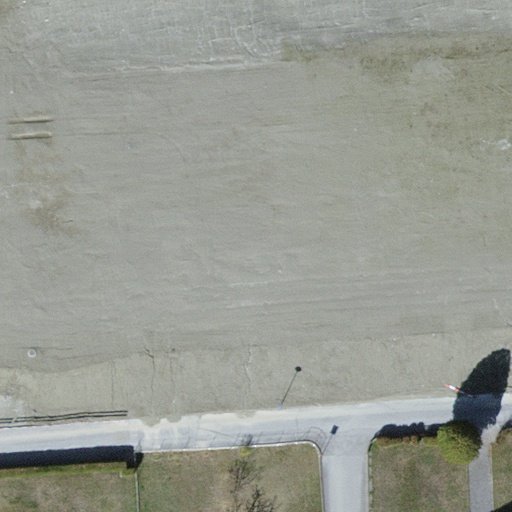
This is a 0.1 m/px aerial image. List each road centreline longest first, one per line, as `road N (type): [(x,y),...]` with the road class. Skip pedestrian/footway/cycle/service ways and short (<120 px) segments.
road 1 (motorway): [(0,274),(511,236)]
road 2 (residential): [(511,428),(0,463)]
road 3 (motorway): [(511,86),(0,121)]
